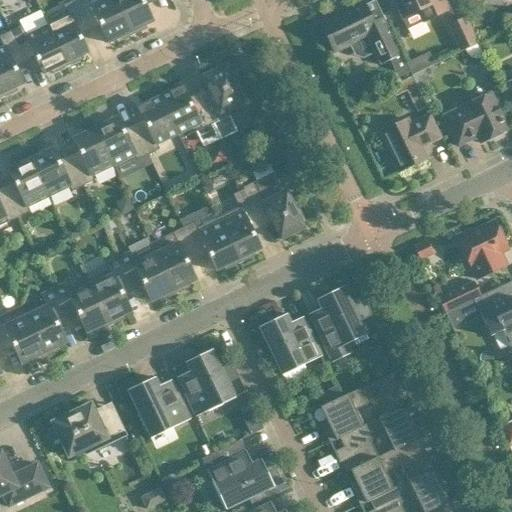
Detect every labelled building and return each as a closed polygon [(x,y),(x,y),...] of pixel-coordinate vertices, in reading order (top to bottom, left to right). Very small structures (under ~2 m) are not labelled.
[(64,6),(69,17),(48,27),(67,67),(82,60),(80,57),(88,53),(76,28),(86,23),(75,0),(64,6)] [(91,0),(75,0),(86,23),(96,18),(100,26),(108,43),(116,39),(118,43),(132,36),(114,0),(103,0),(93,5),(91,0)] [(114,0),(132,36),(146,29),(145,26),(153,22),(144,4),(153,0),(114,0)] [(388,0),(392,7),(395,5),(402,19),(407,30),(449,10),(443,0),(388,0)] [(376,1),(365,7),(363,3),(320,23),(334,53),(367,37),(381,67),(392,62),(399,78),(410,73),(406,64),(376,1)] [(448,27),(460,52),(478,43),(466,18),(448,27)] [(22,26),(10,31),(21,54),(31,49),(43,74),(51,70),(53,74),(67,67),(48,27),(27,37),(22,26)] [(0,39),(4,48),(0,49),(0,93),(2,98),(17,91),(15,88),(23,84),(11,59),(21,54),(10,31),(0,36),(0,39)] [(418,58),(406,64),(410,73),(412,76),(423,70),(418,58)] [(212,97),(202,101),(213,124),(220,139),(236,132),(229,116),(246,108),(241,98),(245,97),(239,84),(235,85),(226,66),(203,77),(209,89),(212,97)] [(423,70),(412,76),(418,90),(431,83),(425,69),(423,70)] [(221,141),(213,124),(202,101),(192,106),(188,99),(183,87),(160,97),(181,140),(196,132),(205,149),(221,141)] [(350,90),(341,95),(347,107),(359,101),(355,92),(350,90)] [(481,144),(488,140),(508,130),(491,94),(444,117),(458,147),(478,137),(481,144)] [(134,125),(148,155),(160,150),(157,144),(177,135),(180,140),(181,140),(160,97),(138,108),(147,128),(138,132),(134,125)] [(421,97),(412,102),(416,110),(425,105),(421,97)] [(390,158),(397,173),(427,158),(420,145),(426,142),(427,145),(442,138),(430,114),(410,124),(408,120),(381,133),(393,157),(390,158)] [(123,130),(118,118),(95,129),(113,165),(134,155),(137,161),(148,155),(134,125),(123,130)] [(79,151),(69,156),(83,186),(95,181),(92,176),(113,165),(95,129),(73,139),(79,151)] [(274,130),(263,136),(266,144),(278,138),(274,130)] [(69,187),(72,192),(83,186),(69,156),(59,161),(53,149),(31,160),(48,197),(69,187)] [(14,182),(4,187),(18,218),(30,212),(27,207),(48,197),(31,160),(8,171),(14,182)] [(277,172),(244,188),(259,219),(269,214),(281,239),(304,228),(302,224),(305,222),(299,209),(296,211),(277,172)] [(0,226),(18,218),(4,187),(3,188),(7,195),(0,198),(0,226)] [(221,216),(218,218),(240,264),(254,257),(253,253),(261,249),(253,233),(249,224),(259,219),(244,188),(243,188),(244,190),(233,195),(239,208),(221,216)] [(194,222),(183,228),(194,250),(204,246),(216,271),(224,267),(226,270),(240,264),(218,218),(197,228),(194,222)] [(457,237),(458,240),(477,280),(504,267),(498,254),(508,250),(494,222),(472,233),(471,230),(457,237)] [(151,243),(175,295),(190,288),(188,284),(196,280),(184,255),(194,250),(183,228),(151,243)] [(161,302),(175,295),(151,243),(150,244),(153,249),(132,259),(130,254),(118,259),(129,282),(133,290),(143,286),(151,302),(159,298),(161,302)] [(88,280),(110,326),(125,319),(123,315),(131,312),(123,295),(133,290),(129,282),(118,259),(107,264),(109,270),(88,280)] [(96,333),(110,326),(88,280),(67,290),(65,285),(53,290),(64,313),(68,322),(78,317),(86,333),(94,329),(96,333)] [(474,281),(438,299),(445,314),(458,308),(473,300),(481,297),(474,281)] [(511,284),(511,282),(481,297),(473,300),(491,337),(504,331),(511,346),(511,284)] [(321,309),(309,315),(332,363),(352,353),(347,344),(367,335),(361,321),(372,316),(363,297),(351,302),(344,287),(317,300),(321,309)] [(21,306),(45,357),(60,350),(58,347),(66,343),(58,326),(68,322),(64,313),(53,290),(42,296),(45,301),(24,311),(21,306)] [(29,361),(31,364),(45,357),(21,306),(0,315),(0,343),(9,339),(21,364),(29,361)] [(465,323),(458,308),(445,314),(453,329),(465,323)] [(291,323),(287,314),(259,328),(282,376),(322,356),(303,317),(291,323)] [(196,417),(235,398),(212,350),(185,363),(189,372),(177,378),(196,417)] [(324,406),(321,408),(327,421),(321,424),(330,443),(340,438),(398,410),(385,383),(391,380),(388,375),(342,398),(324,406)] [(128,391),(151,439),(190,420),(171,380),(159,386),(155,378),(128,391)] [(55,428),(49,431),(55,444),(61,441),(69,457),(84,449),(93,445),(95,450),(109,443),(108,441),(123,434),(124,436),(126,435),(113,409),(97,417),(94,412),(91,404),(77,411),(76,410),(66,415),(66,416),(52,423),(55,428)] [(346,451),(336,456),(345,474),(355,469),(413,442),(419,439),(419,438),(406,411),(404,407),(398,410),(340,438),(346,451)] [(509,447),(511,445),(511,420),(499,427),(509,447)] [(361,482),(351,487),(360,505),(370,500),(428,473),(428,472),(415,446),(421,443),(419,439),(413,442),(355,469),(355,470),(361,482)] [(0,496),(3,495),(9,508),(49,488),(37,464),(12,476),(1,452),(0,452),(0,496)] [(219,453),(202,461),(207,471),(226,510),(249,499),(252,505),(268,497),(265,491),(274,487),(261,460),(252,464),(246,452),(224,463),(219,453)] [(375,511),(426,511),(443,504),(449,501),(436,474),(434,470),(428,473),(370,500),(370,501),(375,511)] [(141,497),(147,508),(165,500),(159,488),(141,497)] [(446,511),(445,509),(451,505),(449,501),(443,504),(426,511),(446,511)] [(286,511),(285,511),(282,511),(275,511),(271,503),(251,511),(286,511)]
